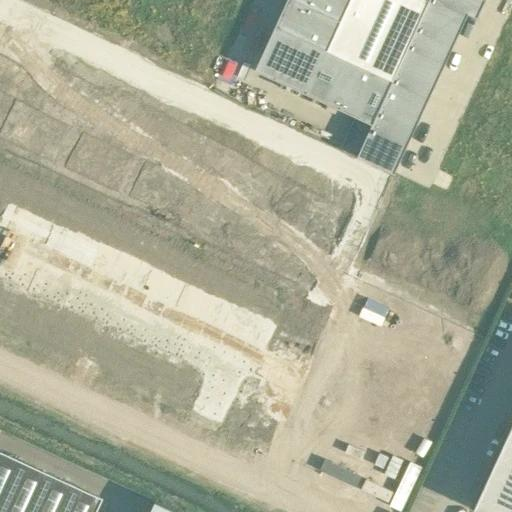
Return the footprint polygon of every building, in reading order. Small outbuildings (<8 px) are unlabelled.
[(341,20),(298,0),(287,0),(275,26),(292,33),(292,32),(328,49),(341,20)] [(350,0),(298,0),(341,20),(350,0)] [(429,0),(350,0),(341,20),(328,49),(393,79),(429,0)] [(372,123),(357,155),(394,173),(468,13),(477,17),(478,16),(477,15),(484,0),(429,0),(393,79),(373,123),(372,123)] [(511,66),(511,79),(497,112),(511,118),(511,27),(497,59),(511,66)] [(393,79),(328,49),(292,32),(292,33),(272,77),(372,123),(373,123),(393,79)] [(511,118),(497,112),(477,156),(511,171),(511,118)] [(511,171),(477,156),(457,199),(511,224),(511,171)] [(133,158),(112,202),(292,280),(313,237),(133,158)] [(511,224),(457,199),(437,243),(511,277),(511,276),(511,224)] [(366,235),(349,273),(485,336),(511,277),(437,243),(427,263),(366,235)] [(511,511),(511,424),(474,507),(483,511),(511,511)] [(0,451),(0,511),(96,511),(102,499),(0,451)]
